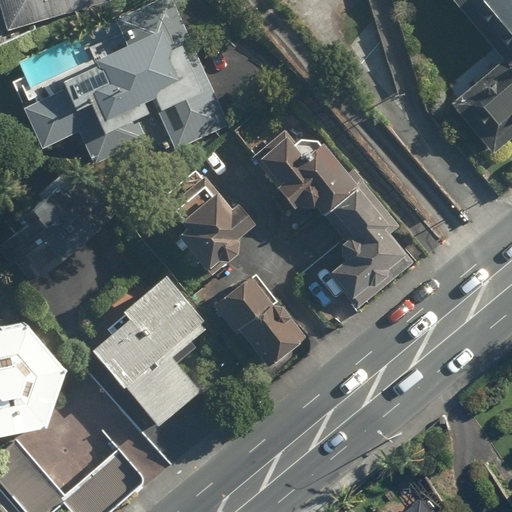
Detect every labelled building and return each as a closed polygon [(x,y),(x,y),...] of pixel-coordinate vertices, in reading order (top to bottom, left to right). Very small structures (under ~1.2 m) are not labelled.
[(112,0),(5,0),(12,27),(113,2),(112,0)] [(152,0),(120,14),(134,45),(73,72),(78,82),(31,103),(49,144),(85,128),(99,161),(171,129),(179,146),(231,123),(176,0),(152,0)] [(511,0),(463,0),(511,55),(511,56),(456,105),(500,155),(511,144),(511,0)] [(293,127),(264,152),(287,180),(278,187),(298,210),(310,200),(325,218),(330,214),(332,212),(370,181),(332,136),(314,152),(293,127)] [(240,202),(213,170),(176,202),(194,224),(178,237),(212,277),(250,246),(243,237),(267,216),(249,195),(240,202)] [(383,286),(419,256),(397,229),(404,223),(370,181),(332,212),(353,237),(345,244),(354,255),(339,268),(360,294),(378,279),(383,286)] [(53,196),(11,233),(25,248),(17,255),(42,283),(75,254),(58,236),(75,221),(53,196)] [(217,318),(175,272),(113,328),(116,332),(98,349),(168,425),(207,389),(176,355),(217,318)] [(258,272),(222,305),(275,364),(311,332),(258,272)] [(26,318),(0,323),(0,430),(42,424),(60,367),(26,318)] [(441,511),(428,496),(409,511),(405,511),(406,511),(404,511),(441,511)]
